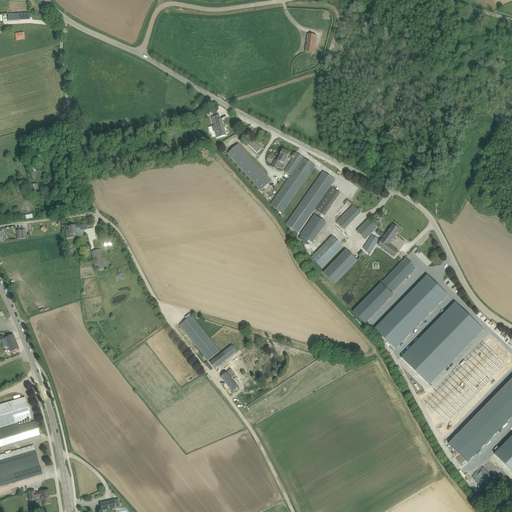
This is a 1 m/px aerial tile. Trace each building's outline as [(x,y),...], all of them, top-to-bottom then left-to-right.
[(308,35),(306,52),(314,53),(316,36),(308,35)] [(218,120),(217,116),(211,117),(213,126),(212,126),(213,131),(215,131),(217,138),(226,135),(222,119),(218,120)] [(253,140),(249,145),(257,152),(261,148),(253,140)] [(263,171),(238,144),(227,154),(261,191),(272,181),(265,174),(267,172),(265,169),(263,171)] [(284,163),(286,159),(290,152),(289,152),(286,150),(286,151),(283,149),(277,161),(275,160),(271,167),(277,170),(281,162),(284,163)] [(282,214),(312,172),(316,166),(297,153),(284,171),(291,176),(270,205),(282,214)] [(319,177),(318,178),(290,218),(285,224),(298,233),(302,227),(335,180),(323,171),(319,177)] [(314,243),(327,222),(314,214),(301,235),(314,243)] [(365,240),(377,228),(368,219),(357,231),(365,240)] [(66,231),(67,239),(73,238),(73,234),(77,234),(76,231),(87,229),(87,225),(75,226),(75,225),(68,227),(68,230),(66,231)] [(400,229),(393,225),(382,240),(378,245),(394,257),(398,251),(389,244),(400,229)] [(26,238),(25,230),(16,231),(17,239),(26,238)] [(368,242),(375,246),(379,240),(372,235),(368,242)] [(343,247),(332,236),(311,258),(322,269),(343,247)] [(104,267),(100,250),(91,252),(95,269),(104,267)] [(323,274),(335,285),(357,262),(345,251),(323,274)] [(406,258),(394,270),(405,280),(416,268),(406,258)] [(394,270),(388,276),(399,286),(405,280),(394,270)] [(427,275),(417,285),(428,295),(438,285),(427,275)] [(388,276),(383,281),(393,292),(399,286),(388,276)] [(381,283),(361,304),(373,316),(393,295),(381,283)] [(417,285),(402,301),(413,311),(428,295),(417,285)] [(438,285),(428,295),(438,306),(448,295),(438,285)] [(428,295),(413,311),(423,321),(438,306),(428,295)] [(402,301),(396,307),(406,317),(413,311),(402,301)] [(449,308),(444,314),(458,328),(464,322),(470,316),(455,302),(449,308)] [(361,304),(353,312),(366,324),(373,316),(361,304)] [(396,307),(390,314),(400,324),(406,317),(396,307)] [(413,311),(406,317),(417,327),(423,321),(413,311)] [(390,314),(384,320),(394,330),(400,324),(390,314)] [(444,314),(438,320),(452,333),(458,328),(444,314)] [(180,325),(208,360),(220,351),(191,316),(183,322),(182,321),(180,322),(181,324),(180,325)] [(464,322),(458,328),(472,341),(478,335),(484,329),(470,316),(464,322)] [(406,317),(400,324),(410,334),(417,327),(406,317)] [(384,320),(375,329),(385,339),(396,349),(404,340),(394,330),(384,320)] [(438,320),(433,325),(447,339),(452,333),(438,320)] [(400,324),(394,330),(404,340),(410,334),(400,324)] [(433,325),(427,331),(441,345),(447,339),(433,325)] [(458,328),(452,333),(467,347),(472,341),(458,328)] [(427,331),(421,337),(436,351),(441,345),(427,331)] [(452,333),(447,339),(461,353),(467,347),(452,333)] [(19,349),(13,335),(5,338),(10,352),(19,349)] [(416,343),(410,349),(413,352),(416,355),(419,358),(423,361),(424,362),(430,357),(436,351),(421,337),(416,343)] [(490,337),(483,345),(502,364),(510,356),(490,337)] [(447,339),(441,345),(455,359),(461,353),(447,339)] [(219,366),(224,362),(228,359),(238,352),(232,345),(223,352),(223,353),(210,363),(218,373),(222,370),(219,366)] [(424,406),(417,413),(420,416),(425,420),(429,424),(433,429),(437,432),(443,425),(456,412),(472,394),(502,364),(483,345),(453,376),(436,393),(424,406)] [(441,345),(436,351),(450,364),(455,359),(441,345)] [(410,349),(401,358),(405,361),(408,364),(411,367),(414,370),(417,373),(420,376),(423,379),(426,382),(430,385),(439,376),(435,372),(432,370),(429,367),(426,364),(424,362),(423,361),(419,358),(416,355),(413,352),(410,349)] [(430,357),(424,362),(426,364),(429,367),(432,370),(435,372),(439,376),(444,370),(450,364),(436,351),(430,357)] [(239,387),(235,381),(238,379),(235,375),(236,375),(231,369),(227,372),(221,377),(225,382),(233,392),(239,387)] [(504,387),(494,397),(504,407),(511,398),(511,381),(510,380),(504,387)] [(485,406),(483,408),(493,418),(504,407),(494,397),(485,406)] [(0,427),(26,420),(31,419),(24,398),(19,399),(0,404),(0,427)] [(511,414),(504,407),(493,418),(503,427),(511,417),(511,414)] [(483,408),(472,420),(482,430),(493,418),(483,408)] [(493,418),(482,430),(491,439),(503,427),(493,418)] [(468,424),(460,432),(471,441),(482,430),(472,420),(468,424)] [(36,421),(0,431),(0,447),(41,435),(36,421)] [(482,430),(471,441),(480,450),(488,443),(491,439),(482,430)] [(455,437),(449,443),(459,453),(471,441),(460,432),(455,437)] [(511,436),(501,447),(502,448),(506,451),(509,455),(511,458),(511,457),(511,436)] [(471,441),(459,453),(468,462),(475,455),(480,450),(471,441)] [(0,477),(14,473),(40,465),(34,445),(0,455),(0,477)] [(501,447),(494,454),(496,455),(499,458),(502,462),(505,465),(509,468),(511,471),(511,457),(511,458),(509,455),(506,451),(502,448),(501,447)] [(40,465),(14,473),(16,482),(42,474),(40,465)] [(34,491),(28,492),(29,501),(36,500),(36,498),(40,497),(41,501),(43,501),(43,505),(51,504),(49,490),(40,492),(40,493),(35,493),(34,491)] [(114,500),(99,503),(101,511),(116,508),(120,507),(118,499),(114,500)]
